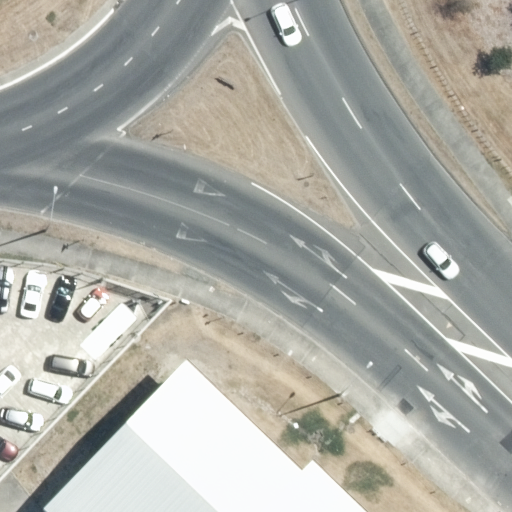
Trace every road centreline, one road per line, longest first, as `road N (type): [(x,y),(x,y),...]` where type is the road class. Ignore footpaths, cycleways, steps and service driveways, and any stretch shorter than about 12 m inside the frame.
road 1 (secondary): [(511,388),(252,237),(0,147)]
road 2 (secondary): [(288,0),(346,112),(511,362)]
road 3 (trunk): [(174,0),(116,71),(50,116),(0,135)]
